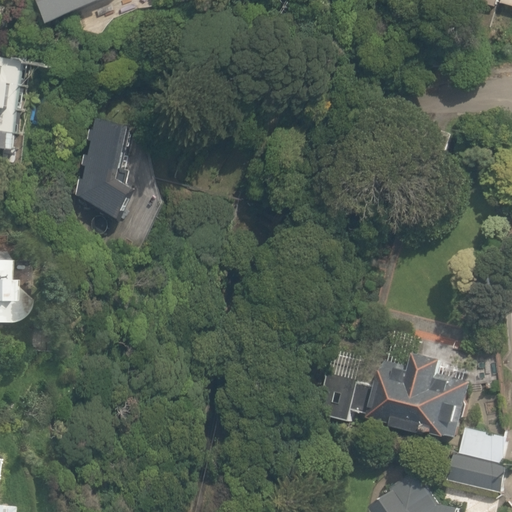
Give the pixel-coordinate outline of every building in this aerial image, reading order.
[(46,0),(58,25),(114,0),(46,0)] [(432,65),(453,67),(454,40),(434,39),(432,65)] [(0,149),(21,152),(23,130),(1,127),(3,108),(15,110),(18,85),(6,84),(9,62),(0,61),(0,149)] [(130,181),(143,126),(102,117),(84,197),(127,221),(146,191),(130,181)] [(450,154),(457,133),(414,120),(400,164),(440,177),(443,169),(459,174),(464,158),(450,154)] [(444,374),(447,360),(420,353),(417,368),(386,360),(380,388),(334,378),(325,414),(353,421),(355,410),(372,414),(371,418),(451,437),(452,434),(462,437),(474,382),(444,374)] [(451,479),(503,492),(510,465),(503,463),(510,437),(469,427),(462,454),(458,452),(451,479)] [(437,511),(435,511),(416,486),(403,495),(399,489),(374,507),(377,511),(437,511)]
